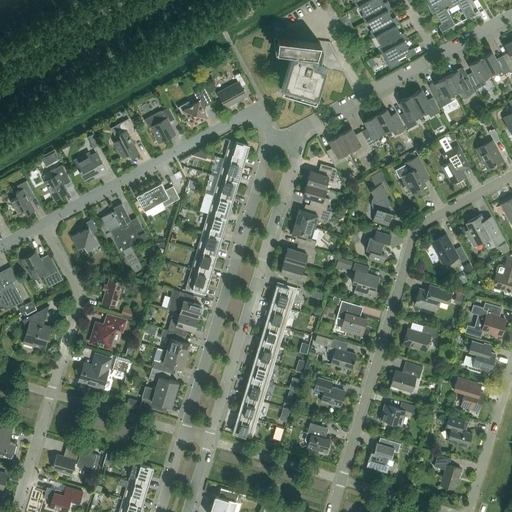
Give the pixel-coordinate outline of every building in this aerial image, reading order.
[(383,4),(381,0),(369,0),(359,6),(364,14),(361,16),(365,22),(368,21),(387,11),(391,8),(388,2),(383,4)] [(428,0),(425,1),(425,2),(428,8),(432,6),(443,0),(428,0)] [(467,0),(443,0),(432,6),(428,8),(431,13),(434,11),(441,24),(438,25),(442,33),(443,33),(442,32),(455,25),(447,10),(458,4),(466,18),(475,14),(467,0)] [(373,38),(376,36),(395,26),(399,23),(396,17),(391,19),(387,11),(368,21),(372,30),(369,31),(373,38)] [(400,34),(395,26),(376,36),(381,45),(378,46),(381,53),(403,41),(408,39),(404,32),(400,34)] [(320,43),(273,38),(274,50),(292,52),(281,90),(315,100),(325,67),(317,65),(320,56),(316,55),(320,43)] [(408,50),(403,41),(381,53),(384,59),(387,57),(389,60),(396,56),(398,60),(405,56),(403,53),(408,50)] [(492,52),(481,58),(490,74),(497,71),(500,76),(510,71),(504,59),(498,62),(492,52)] [(467,75),(469,78),(475,90),(485,84),(482,78),(490,74),(481,58),(469,64),(473,71),(467,75)] [(467,79),(469,78),(467,75),(463,68),(446,77),(454,93),(459,90),(462,95),(473,90),(467,79)] [(225,107),(246,96),(241,86),(246,83),(240,72),(235,75),(238,82),(218,93),(225,107)] [(449,96),(454,93),(446,77),(429,86),(440,107),(452,101),(449,96)] [(183,117),(186,115),(191,125),(207,117),(202,107),(211,102),(203,88),(194,93),(198,101),(191,105),(188,101),(178,107),(183,117)] [(421,90),(410,96),(420,114),(427,110),(430,117),(440,111),(433,99),(428,102),(421,90)] [(413,118),(420,114),(410,96),(399,102),(406,114),(401,117),(407,129),(416,124),(413,118)] [(511,106),(511,107),(511,108),(511,112),(503,117),(509,129),(511,127),(511,106)] [(168,107),(161,111),(160,111),(144,119),(149,128),(150,127),(155,134),(154,135),(158,143),(176,134),(169,122),(174,119),(168,107)] [(386,109),(375,115),(384,132),(391,128),(394,134),(405,128),(396,112),(390,115),(386,109)] [(384,132),(375,115),(364,121),(369,132),(363,135),(369,147),(380,141),(377,135),(384,132)] [(131,158),(139,153),(128,134),(135,130),(128,119),(118,124),(122,132),(118,134),(121,138),(114,142),(122,157),(129,153),(131,158)] [(351,128),(340,134),(349,151),(354,148),(359,157),(371,150),(364,136),(358,140),(351,128)] [(488,131),(494,141),(492,142),(491,140),(477,148),(488,168),(502,160),(492,143),(494,142),(499,139),(494,129),(488,131)] [(100,145),(94,133),(88,137),(94,148),(100,145)] [(341,155),(349,151),(340,134),(328,140),(334,150),(328,154),(334,166),(344,160),(341,155)] [(441,154),(446,163),(442,166),(451,183),(465,176),(462,171),(470,167),(458,144),(452,148),(445,136),(439,140),(445,151),(441,154)] [(230,163),(242,166),(249,145),(225,138),(229,140),(224,158),(231,160),(230,163)] [(59,162),(61,161),(56,151),(42,159),(46,166),(58,160),(59,162)] [(99,175),(107,171),(97,153),(91,156),(89,152),(74,160),(84,178),(96,172),(97,174),(99,175)] [(405,163),(394,169),(399,177),(401,176),(405,184),(407,183),(413,193),(426,186),(418,172),(424,169),(417,156),(405,163)] [(231,160),(224,158),(218,176),(225,178),(224,181),(237,185),(242,166),(230,163),(231,160)] [(310,171),(306,183),(325,189),(326,189),(324,188),(327,180),(333,182),(336,170),(335,168),(324,164),(321,174),(310,171)] [(61,180),(68,176),(62,165),(50,171),(53,176),(44,181),(54,199),(67,192),(61,180)] [(225,178),(218,176),(213,195),(220,197),(219,199),(232,203),(237,185),(224,181),(225,178)] [(194,188),(196,182),(190,180),(188,186),(194,188)] [(27,214),(35,210),(27,196),(33,193),(26,181),(17,186),(19,190),(15,192),(17,196),(10,200),(18,214),(25,210),(27,214)] [(136,195),(144,210),(149,218),(166,209),(165,206),(179,198),(172,186),(165,190),(161,182),(155,185),(155,184),(139,193),(140,194),(136,195)] [(314,199),(312,206),(326,210),(329,199),(323,197),(325,189),(306,183),(303,196),(314,199)] [(381,183),(369,189),(374,197),(373,198),(371,201),(371,204),(372,207),(374,210),(377,211),(376,214),(374,214),(372,221),(388,225),(392,212),(390,212),(390,210),(387,208),(388,206),(388,202),(388,199),(386,197),(388,195),(381,183)] [(213,195),(207,213),(214,215),(213,218),(226,222),(232,203),(219,199),(220,197),(213,195)] [(511,198),(501,204),(511,224),(511,198)] [(110,230),(117,242),(122,252),(137,244),(135,239),(140,236),(137,231),(143,229),(136,217),(130,220),(122,203),(113,208),(115,211),(113,213),(112,212),(101,217),(108,231),(110,230)] [(299,209),(295,222),(314,227),(316,218),(328,221),(330,211),(326,210),(312,206),(310,213),(299,209)] [(221,240),(226,222),(213,218),(214,215),(207,213),(202,231),(209,234),(208,236),(221,240)] [(491,245),(502,239),(496,227),(489,231),(480,215),(466,223),(470,229),(466,231),(474,245),(487,237),(491,245)] [(86,250),(98,244),(92,233),(97,231),(91,219),(86,222),(88,227),(71,236),(77,248),(83,244),(86,250)] [(301,244),(302,244),(314,248),(316,241),(310,239),(314,227),(295,222),(291,234),(303,237),(301,244)] [(215,259),(221,240),(208,236),(209,234),(202,231),(196,250),(203,252),(202,255),(215,259)] [(388,243),(391,236),(375,231),(373,238),(369,237),(365,249),(369,251),(367,258),(383,262),(385,255),(380,253),(383,242),(388,243)] [(145,233),(140,235),(144,242),(148,239),(145,233)] [(461,262),(467,258),(460,246),(455,249),(446,234),(431,242),(443,265),(458,256),(461,262)] [(505,243),(499,247),(503,254),(509,251),(505,243)] [(284,260),(303,265),(305,258),(311,259),(315,248),(314,248),(302,244),(300,251),(287,247),(284,260)] [(210,277),(215,259),(202,255),(203,252),(196,250),(191,268),(198,270),(197,273),(210,277)] [(49,286),(62,279),(50,256),(40,261),(36,252),(22,259),(33,279),(42,274),(49,286)] [(511,252),(508,255),(504,268),(499,267),(497,268),(496,272),(492,286),(511,292),(511,252)] [(339,257),(335,268),(340,270),(344,259),(339,257)] [(301,274),(303,265),(284,260),(280,272),(292,276),(290,283),(303,287),(307,275),(301,274)] [(373,294),(378,277),(367,273),(369,267),(354,262),(352,269),(355,270),(352,282),(356,283),(354,292),(366,296),(367,292),(373,294)] [(469,262),(464,265),(467,272),(473,269),(469,262)] [(204,296),(210,277),(197,273),(198,270),(191,268),(184,289),(181,288),(180,289),(204,296)] [(0,305),(10,308),(23,301),(7,271),(0,274),(0,294),(0,295),(2,297),(0,298),(0,305)] [(102,303),(115,307),(123,281),(109,277),(107,285),(104,284),(103,289),(105,290),(102,303)] [(284,304),(283,307),(290,309),(297,288),(300,289),(301,289),(277,282),(271,300),(284,304)] [(450,298),(452,291),(438,287),(436,294),(419,289),(414,305),(435,311),(440,295),(450,298)] [(192,295),(179,291),(174,290),(168,309),(179,312),(197,318),(201,305),(190,302),(192,295)] [(313,291),(311,296),(322,299),(323,294),(313,291)] [(456,293),(454,301),(461,303),(463,295),(456,293)] [(284,304),(271,300),(266,319),(279,323),(278,325),(285,327),(290,309),(283,307),(284,304)] [(361,335),(366,319),(351,315),(354,304),(341,300),(336,317),(343,319),(341,329),(361,335)] [(35,306),(32,301),(18,308),(21,313),(35,306)] [(501,335),(505,320),(499,318),(502,307),(484,302),(482,309),(487,310),(481,329),(501,335)] [(45,344),(50,327),(43,325),(49,306),(22,320),(27,329),(25,338),(30,340),(33,345),(38,342),(45,344)] [(123,308),(122,313),(131,316),(133,311),(123,308)] [(168,329),(181,333),(183,327),(194,330),(197,318),(179,312),(177,320),(171,318),(168,329)] [(96,322),(90,342),(109,347),(116,325),(124,327),(126,319),(111,315),(108,322),(110,323),(108,326),(96,322)] [(273,341),(272,344),(279,346),(285,327),(278,325),(279,323),(266,319),(260,337),(273,341)] [(434,337),(437,329),(424,325),(421,332),(414,330),(407,328),(403,344),(425,351),(430,336),(434,337)] [(175,332),(181,333),(168,329),(168,330),(162,328),(160,335),(167,337),(165,343),(168,344),(166,350),(186,356),(190,343),(173,339),(175,332)] [(351,369),(355,354),(330,346),(332,340),(316,335),(314,342),(327,346),(326,350),(334,353),(330,363),(351,369)] [(273,341),(260,337),(255,356),(268,359),(267,362),(274,364),(279,346),(272,344),(273,341)] [(476,353),(474,358),(470,356),(466,368),(480,372),(481,370),(489,372),(495,353),(482,350),(484,344),(471,340),(468,351),(476,353)] [(299,351),(306,354),(308,348),(301,345),(299,351)] [(153,367),(167,371),(169,365),(182,368),(186,356),(166,350),(164,356),(162,355),(160,362),(155,360),(153,367)] [(103,387),(108,370),(107,370),(110,358),(96,354),(92,366),(84,363),(79,380),(103,387)] [(262,378),(261,381),(268,383),(274,364),(267,362),(268,359),(255,356),(249,374),(262,378)] [(115,359),(113,367),(126,371),(128,363),(115,359)] [(419,378),(422,366),(405,361),(402,372),(395,370),(391,385),(411,391),(415,377),(419,378)] [(165,378),(167,371),(153,367),(152,367),(149,378),(157,380),(155,388),(174,394),(178,382),(165,378)] [(262,378),(249,374),(244,392),(257,396),(256,399),(263,401),(268,383),(261,381),(262,378)] [(293,387),(301,389),(304,377),(296,375),(293,387)] [(318,377),(316,383),(314,389),(323,392),(321,400),(340,406),(344,391),(330,387),(332,381),(318,377)] [(484,393),(478,391),(480,384),(457,377),(452,392),(463,395),(460,405),(469,408),(469,409),(478,412),(484,393)] [(155,388),(145,385),(144,386),(146,386),(140,404),(163,411),(164,411),(165,405),(171,407),(174,394),(155,388)] [(251,415),(250,417),(257,419),(263,401),(256,399),(257,396),(244,392),(238,411),(251,415)] [(415,413),(417,406),(401,401),(399,408),(385,404),(380,419),(401,425),(405,410),(415,413)] [(238,411),(232,432),(255,439),(256,439),(252,438),(257,419),(250,417),(251,415),(238,411)] [(467,446),(471,433),(461,430),(460,427),(462,419),(449,415),(444,429),(448,436),(447,440),(467,446)] [(326,452),(330,439),(325,438),(324,435),(326,427),(310,422),(305,439),(309,447),(326,452)] [(10,462),(15,443),(9,441),(13,427),(1,424),(0,427),(0,455),(10,458),(9,462),(10,462)] [(400,443),(393,441),(380,437),(378,443),(376,442),(373,452),(371,451),(366,466),(387,472),(393,451),(397,452),(400,443)] [(92,470),(93,469),(94,468),(96,468),(100,455),(67,445),(63,457),(56,455),(53,467),(72,473),(75,463),(78,464),(78,465),(79,466),(80,467),(81,468),(83,468),(84,469),(86,469),(87,470),(89,470),(90,470),(92,470)] [(113,465),(115,453),(109,452),(107,463),(113,465)] [(458,476),(461,468),(449,465),(451,458),(437,454),(434,466),(445,469),(440,485),(454,489),(457,476),(458,476)] [(146,489),(153,467),(129,460),(133,462),(128,480),(135,482),(134,485),(146,489)] [(135,482),(128,480),(122,498),(129,500),(128,503),(141,507),(146,489),(134,485),(135,482)] [(80,500),(83,491),(66,486),(64,494),(55,492),(55,489),(47,486),(44,497),(52,499),(49,507),(59,509),(58,510),(63,511),(66,511),(71,497),(80,500)] [(215,495),(212,505),(232,511),(236,499),(239,500),(241,493),(221,487),(218,496),(215,495)] [(129,500),(122,498),(118,511),(139,511),(141,507),(128,503),(129,500)]
